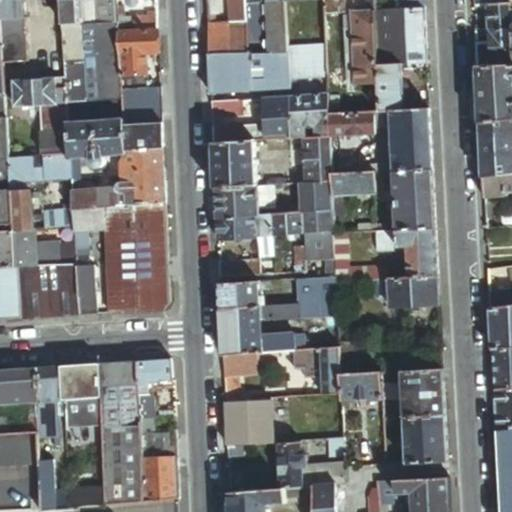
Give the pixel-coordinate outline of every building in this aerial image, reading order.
[(0,0),(0,10),(3,48),(4,62),(31,60),(28,18),(26,18),(24,0),(0,0)] [(119,20),(118,9),(117,0),(107,0),(96,1),(98,26),(119,25),(119,20)] [(250,55),(249,49),(249,34),(248,18),(247,5),(246,0),(224,0),(226,24),(215,24),(207,25),(209,57),(250,55)] [(346,13),(345,0),(324,0),(325,15),(346,13)] [(373,12),(372,0),(364,0),(365,13),(373,12)] [(374,0),(375,12),(394,11),(394,2),(380,2),(379,0),(374,0)] [(393,0),(394,2),(394,11),(416,10),(415,0),(393,0)] [(415,0),(416,10),(424,9),(423,0),(415,0)] [(68,106),(90,104),(85,27),(83,1),(62,3),(67,80),(67,92),(68,106)] [(271,54),(289,53),(289,43),(286,2),(268,3),(271,54)] [(247,5),(248,18),(258,18),(257,4),(247,5)] [(491,30),(511,28),(511,15),(511,4),(495,6),(489,6),(491,30)] [(427,64),(424,9),(416,10),(394,11),(375,12),(378,67),(402,65),(427,64)] [(378,67),(375,12),(373,12),(365,13),(352,13),(356,86),(379,85),(378,67)] [(158,34),(157,17),(133,19),(134,36),(158,34)] [(119,36),(134,36),(133,19),(123,20),(119,20),(119,25),(119,36)] [(122,79),(119,36),(119,25),(98,26),(85,27),(90,104),(123,103),(122,91),(122,79)] [(493,66),(511,65),(511,28),(491,30),(491,34),(492,42),(493,66)] [(159,58),(158,34),(134,36),(119,36),(122,79),(147,78),(146,59),(159,58)] [(327,63),(326,41),(289,43),(289,53),(290,65),(327,63)] [(477,66),(493,66),(492,42),(476,43),(477,66)] [(251,74),(252,93),(291,91),(291,82),(290,65),(289,53),(271,54),(255,55),(250,55),(251,74)] [(251,74),(250,55),(209,57),(210,76),(251,74)] [(328,80),(327,63),(290,65),(291,82),(328,80)] [(402,65),(378,67),(379,85),(380,113),(404,112),(404,106),(402,65)] [(511,65),(493,66),(477,66),(481,124),(511,120),(511,65)] [(210,76),(211,96),(252,93),(251,74),(210,76)] [(147,78),(122,79),(122,91),(147,90),(147,78)] [(67,92),(67,80),(55,81),(55,92),(67,92)] [(51,107),(68,106),(67,92),(55,92),(55,81),(15,83),(16,109),(51,107)] [(147,90),(122,91),(123,103),(125,123),(125,127),(162,125),(160,90),(147,90)] [(330,139),(329,116),(327,96),(290,98),(292,141),(303,140),(306,140),(305,131),(315,131),(316,139),(330,139)] [(292,141),(290,98),(264,100),(266,128),(267,142),(292,141)] [(248,102),(222,103),(223,119),(243,118),(242,111),(249,111),(248,102)] [(223,119),(222,103),(211,104),(212,120),(223,119)] [(70,125),(68,106),(51,107),(53,135),(70,134),(70,125)] [(404,112),(380,113),(376,113),(376,129),(391,128),(393,164),(394,173),(433,171),(430,111),(411,112),(404,112)] [(376,129),(376,113),(329,116),(330,139),(377,136),(376,129)] [(511,120),(481,124),(483,178),(504,176),(511,175),(511,120)] [(0,162),(10,162),(7,122),(0,122),(0,162)] [(70,125),(70,134),(72,158),(72,162),(81,162),(92,161),(92,163),(92,164),(93,166),(93,167),(94,168),(95,168),(96,169),(97,170),(99,170),(100,170),(101,170),(102,170),(103,170),(104,169),(105,169),(106,168),(107,167),(107,166),(108,165),(108,164),(108,163),(108,161),(108,160),(126,158),(126,152),(125,127),(125,123),(70,125)] [(163,150),(162,125),(125,127),(126,152),(163,150)] [(244,143),(256,143),(267,142),(266,128),(243,129),(244,143)] [(212,145),(244,143),(243,129),(212,131),(212,145)] [(72,158),(70,134),(53,135),(44,136),(45,160),(72,158)] [(332,176),(330,139),(316,139),(306,140),(303,140),(306,185),(332,183),(332,176)] [(258,188),(256,143),(244,143),(212,145),(215,191),(258,188)] [(166,206),(163,150),(126,152),(126,158),(127,173),(121,174),(122,186),(121,186),(120,186),(119,186),(119,187),(118,187),(118,188),(117,188),(117,189),(117,190),(117,191),(117,192),(117,193),(118,194),(118,195),(119,196),(120,196),(121,197),(122,197),(123,209),(166,206)] [(72,162),(72,158),(45,160),(10,162),(12,185),(12,194),(27,193),(26,187),(22,184),(73,181),(72,162)] [(82,178),(81,162),(72,162),(73,181),(73,184),(80,183),(79,178),(82,178)] [(375,174),(394,173),(393,164),(378,165),(378,167),(366,168),(367,174),(375,174)] [(436,231),(433,171),(394,173),(397,233),(436,231)] [(377,196),(375,174),(367,174),(332,176),(332,183),(333,198),(344,198),(377,196)] [(506,196),(504,176),(483,178),(484,199),(506,197),(506,196)] [(333,198),(332,183),(306,185),(300,185),(301,215),(303,215),(334,213),(333,198)] [(0,194),(12,194),(12,185),(0,185),(0,194)] [(273,187),(258,188),(259,211),(275,211),(273,187)] [(259,211),(258,188),(215,191),(216,220),(257,217),(260,217),(259,211)] [(106,211),(123,209),(122,197),(121,197),(120,196),(119,196),(118,195),(118,194),(117,193),(117,192),(74,195),(75,213),(106,211)] [(36,226),(33,197),(29,193),(27,193),(12,194),(14,228),(36,226)] [(0,229),(14,228),(12,194),(0,194),(0,229)] [(344,198),(333,198),(334,213),(334,219),(345,218),(344,198)] [(171,312),(166,206),(123,209),(106,211),(107,232),(112,316),(171,312)] [(107,232),(106,211),(75,213),(75,217),(76,229),(76,234),(88,234),(107,232)] [(336,259),(335,236),(334,219),(334,213),(303,215),(304,236),(304,248),(305,260),(336,259)] [(304,236),(303,215),(301,215),(273,217),(274,237),(304,236)] [(76,229),(75,217),(45,220),(46,231),(76,229)] [(258,238),(257,217),(216,220),(218,241),(258,238)] [(274,237),(273,217),(260,217),(257,217),(258,238),(274,237)] [(379,234),(388,233),(388,226),(378,226),(379,234)] [(439,278),(436,231),(397,233),(388,233),(379,234),(380,254),(407,252),(409,279),(439,278)] [(38,249),(36,233),(15,234),(17,271),(23,271),(39,270),(38,249)] [(0,272),(17,271),(15,234),(0,235),(0,272)] [(88,234),(76,234),(78,251),(79,267),(90,266),(88,234)] [(350,275),(348,236),(335,236),(336,259),(337,280),(337,283),(350,282),(350,275)] [(274,237),(258,238),(259,259),(275,259),(274,237)] [(39,270),(79,267),(78,251),(62,252),(61,247),(38,249),(39,270)] [(296,264),(305,263),(305,260),(304,248),(295,249),(296,264)] [(251,278),(260,277),(260,275),(260,270),(259,263),(246,264),(246,271),(251,271),(251,278)] [(296,275),(306,274),(305,263),(296,264),(296,275)] [(219,279),(251,278),(251,271),(246,271),(246,264),(218,265),(219,279)] [(79,267),(79,269),(81,297),(97,296),(95,266),(90,266),(79,267)] [(374,281),(389,280),(388,268),(354,269),(354,275),(355,282),(374,281)] [(26,321),(82,317),(81,297),(79,269),(22,273),(26,321)] [(22,273),(23,271),(17,271),(0,272),(0,323),(26,321),(22,273)] [(440,307),(439,278),(409,279),(389,280),(390,299),(390,309),(440,307)] [(337,283),(337,280),(316,281),(317,303),(337,302),(338,302),(337,283)] [(389,280),(374,281),(375,299),(390,299),(389,280)] [(317,303),(316,281),(298,282),(299,293),(299,304),(317,303)] [(299,293),(298,282),(280,283),(280,291),(287,290),(287,294),(299,293)] [(261,309),(260,284),(219,286),(220,311),(261,309)] [(287,294),(288,307),(299,307),(299,304),(299,293),(287,294)] [(82,317),(98,316),(97,296),(81,297),(82,317)] [(491,310),(505,308),(504,296),(490,297),(491,310)] [(288,307),(261,309),(262,322),(337,318),(337,302),(317,303),(299,304),(299,307),(288,307)] [(511,307),(505,308),(491,310),(492,349),(511,347),(511,307)] [(259,355),(264,355),(263,342),(258,337),(258,326),(262,322),(261,309),(220,311),(222,357),(259,355)] [(278,354),(296,352),(295,335),(263,338),(263,342),(264,355),(278,354)] [(511,347),(492,349),(495,390),(511,387),(511,347)] [(342,395),(341,376),(340,350),(322,351),(323,380),(323,397),(342,395)] [(305,381),(323,380),(322,351),(298,352),(299,361),(295,362),(295,373),(305,372),(305,381)] [(264,355),(259,355),(259,366),(279,365),(278,354),(264,355)] [(259,366),(259,355),(222,357),(224,378),(237,378),(260,376),(259,366)] [(170,362),(137,364),(139,386),(159,384),(172,384),(170,362)] [(375,373),(375,362),(342,364),(343,375),(375,373)] [(139,386),(137,364),(100,367),(102,401),(103,413),(140,410),(139,395),(139,386)] [(102,401),(100,367),(62,369),(64,402),(102,401)] [(64,402),(62,369),(39,371),(41,404),(56,404),(64,402)] [(41,404),(39,371),(0,373),(0,408),(29,406),(39,405),(41,405),(41,404)] [(446,417),(444,371),(402,373),(405,420),(446,417)] [(383,393),(382,374),(341,376),(342,395),(343,404),(384,401),(383,393)] [(391,393),(390,374),(382,374),(383,393),(391,393)] [(237,378),(224,378),(225,394),(238,394),(237,378)] [(159,384),(139,386),(139,395),(149,394),(155,390),(159,390),(159,384)] [(511,387),(495,390),(497,430),(511,428),(511,387)] [(140,420),(154,419),(153,399),(149,394),(139,395),(140,410),(140,420)] [(273,447),(271,400),(225,404),(227,450),(242,449),(273,447)] [(102,401),(64,402),(65,417),(103,415),(103,413),(102,401)] [(64,402),(56,404),(57,421),(65,420),(65,417),(64,402)] [(40,436),(40,441),(52,440),(58,440),(57,421),(56,404),(41,404),(41,405),(39,405),(39,418),(40,436)] [(39,418),(39,405),(29,406),(30,419),(39,418)] [(385,421),(397,420),(397,411),(394,409),(384,409),(385,421)] [(141,438),(140,420),(140,410),(103,413),(103,415),(106,508),(144,504),(142,461),(141,438)] [(449,464),(446,417),(405,420),(407,466),(449,464)] [(30,419),(22,419),(24,438),(40,436),(39,418),(30,419)] [(155,438),(154,419),(140,420),(141,438),(155,438)] [(511,511),(511,428),(497,430),(499,470),(501,511),(511,511)] [(0,469),(42,467),(42,461),(40,441),(40,436),(24,438),(7,439),(0,439),(0,469)] [(155,438),(141,438),(142,461),(177,459),(176,436),(155,438)] [(300,457),(300,444),(278,446),(282,491),(285,491),(302,489),(301,469),(305,468),(305,466),(305,457),(300,457)] [(242,449),(227,450),(227,461),(242,459),(242,449)] [(395,454),(386,455),(387,468),(400,467),(399,457),(395,454)] [(177,459),(142,461),(144,504),(179,500),(177,459)] [(43,511),(65,511),(69,511),(69,492),(55,492),(54,461),(42,461),(42,467),(44,508),(43,511)] [(344,463),(305,466),(305,468),(306,472),(344,470),(344,463)] [(346,485),(345,470),(344,470),(306,472),(305,468),(301,469),(302,489),(313,488),(335,486),(340,486),(346,485)] [(451,511),(450,479),(397,483),(397,492),(397,497),(412,497),(415,500),(414,501),(414,511),(451,511)] [(397,492),(397,483),(378,484),(379,499),(379,511),(388,511),(388,493),(397,492)] [(336,511),(335,491),(335,486),(313,488),(314,511),(336,511)] [(314,511),(313,488),(302,489),(285,491),(286,500),(302,499),(303,511),(314,511)] [(286,500),(285,491),(282,491),(229,496),(229,511),(268,511),(267,510),(266,510),(269,506),(272,507),(286,506),(286,500)] [(379,511),(379,499),(370,500),(369,511),(379,511)]
